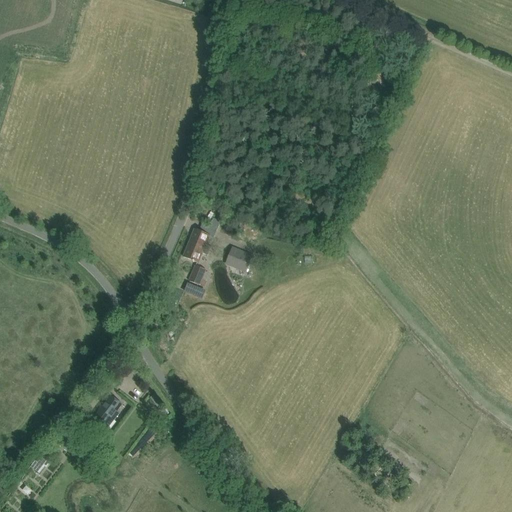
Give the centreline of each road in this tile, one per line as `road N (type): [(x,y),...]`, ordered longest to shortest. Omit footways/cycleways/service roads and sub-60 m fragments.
road 1 (unclassified): [(128,321),(190,193),(220,0)]
road 2 (unclassified): [(266,511),(128,321)]
road 3 (unclassified): [(511,74),(351,0)]
road 4 (unclassified): [(128,321),(106,276),(62,240),(0,215)]
